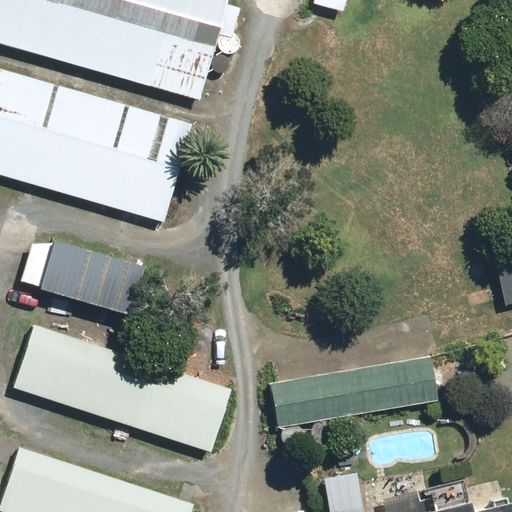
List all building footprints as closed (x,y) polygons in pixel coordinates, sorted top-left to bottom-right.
[(0,0),(0,39),(176,85),(198,0),(0,0)] [(312,0),(312,2),(342,11),(345,0),(312,0)] [(0,172),(133,211),(160,120),(0,73),(0,172)] [(124,259),(24,231),(12,273),(112,301),(124,259)] [(202,381),(8,320),(0,344),(0,385),(183,443),(202,381)] [(430,354),(270,382),(277,426),(438,400),(430,354)] [(166,511),(172,497),(0,440),(0,504),(24,511),(166,511)] [(511,511),(511,508),(510,499),(507,500),(506,497),(493,500),(494,503),(471,509),(469,499),(414,511),(511,511)]
